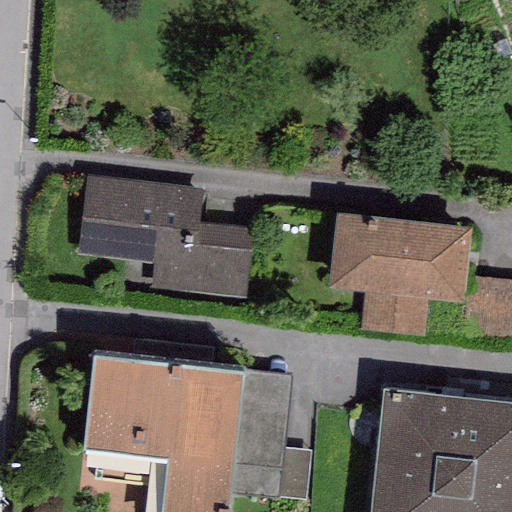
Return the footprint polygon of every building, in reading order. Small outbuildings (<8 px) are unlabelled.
[(190,232),(193,201),(80,189),(72,261),(147,270),(144,297),(239,307),(247,239),(190,232)] [(460,237),(327,224),(319,296),(452,310),(460,237)] [(511,339),(511,284),(480,284),(480,340),(511,339)] [(222,511),(236,379),(82,364),(72,460),(158,469),(153,511),(222,511)] [(511,511),(511,410),(370,397),(358,511),(511,511)]
